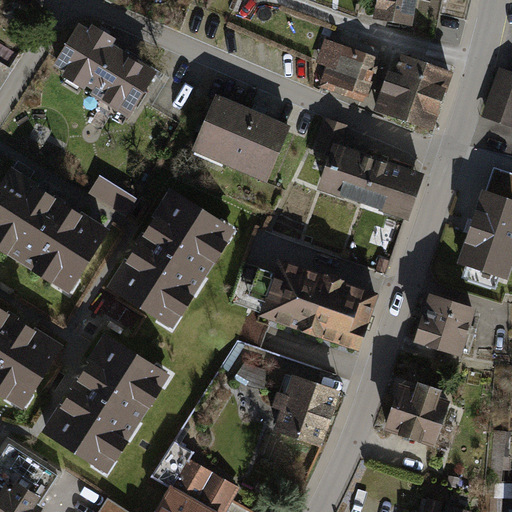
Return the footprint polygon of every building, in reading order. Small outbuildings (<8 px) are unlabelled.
[(378,0),(374,23),(413,30),(418,0),(378,0)] [(90,34),(81,28),(55,69),(65,76),(61,82),(85,96),(88,91),(94,95),(92,98),(130,122),(159,77),(115,49),(116,44),(93,29),(90,34)] [(356,51),(326,40),(317,63),(327,67),(319,89),(365,105),(381,60),(378,59),(356,51)] [(359,44),(356,51),(378,59),(381,51),(359,44)] [(456,75),(402,55),(395,76),(390,74),(375,115),(434,136),(456,75)] [(511,73),(500,70),(483,118),(511,128),(511,73)] [(291,128),(217,98),(193,154),(267,185),(291,128)] [(334,147),(342,150),(349,128),(326,120),(316,153),(331,158),(334,147)] [(342,150),(334,147),(331,158),(319,193),(362,208),(378,162),(342,150)] [(420,176),(378,162),(362,208),(404,222),(420,176)] [(112,236),(10,170),(0,184),(0,252),(71,298),(112,236)] [(511,175),(495,170),(486,196),(511,204),(511,175)] [(100,178),(89,195),(126,219),(137,201),(100,178)] [(237,234),(171,192),(108,292),(173,333),(237,234)] [(472,228),(460,266),(509,283),(511,274),(511,204),(486,196),(483,195),(472,228)] [(377,300),(283,266),(279,277),(247,265),(234,303),(265,315),(263,320),(357,353),(377,300)] [(478,313),(432,299),(416,348),(463,362),(478,313)] [(24,324),(0,308),(0,398),(25,415),(32,403),(66,352),(24,324)] [(170,381),(104,338),(42,435),(105,477),(170,381)] [(245,365),(235,380),(242,385),(249,388),(257,390),(266,391),(266,372),(245,365)] [(341,396),(293,379),(286,398),(277,395),(272,411),(282,415),(275,435),(321,451),(341,396)] [(417,394),(401,388),(385,435),(436,452),(451,406),(441,403),(444,396),(419,387),(417,394)] [(508,432),(494,431),(489,482),(502,484),(508,432)] [(62,475),(8,440),(0,452),(0,511),(41,511),(39,510),(62,475)] [(168,486),(214,511),(226,511),(233,500),(239,488),(192,463),(197,454),(174,441),(153,478),(168,486)] [(511,485),(494,484),(493,499),(503,500),(511,500),(511,485)] [(214,511),(168,486),(152,511),(214,511)] [(502,511),(503,500),(493,499),(490,499),(489,511),(502,511)] [(255,511),(233,500),(226,511),(255,511)] [(442,511),(444,504),(428,500),(424,511),(442,511)] [(124,511),(107,501),(99,511),(124,511)]
